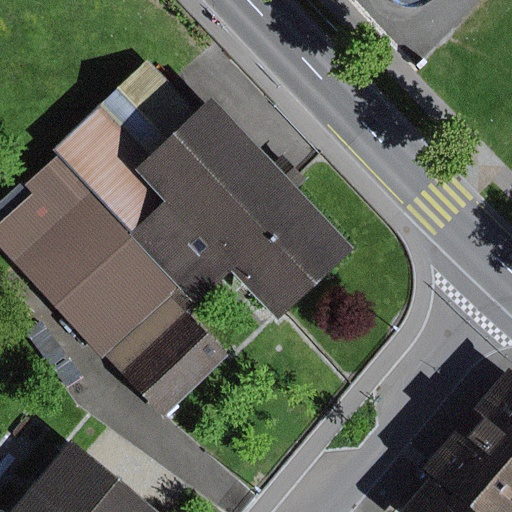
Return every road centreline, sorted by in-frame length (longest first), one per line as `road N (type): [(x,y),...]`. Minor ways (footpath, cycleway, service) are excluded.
road 1 (secondary): [(247,0),(511,274)]
road 2 (unclassified): [(315,511),(511,278)]
